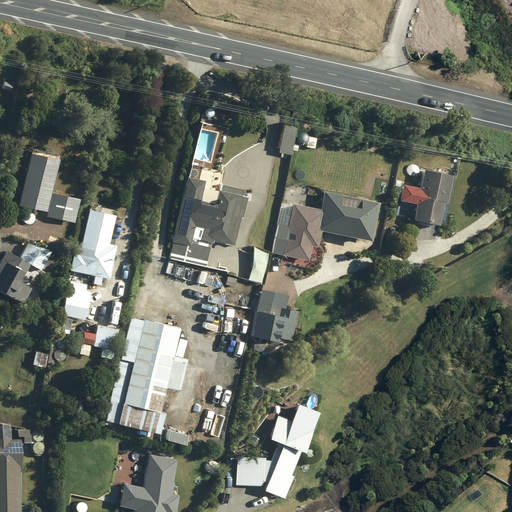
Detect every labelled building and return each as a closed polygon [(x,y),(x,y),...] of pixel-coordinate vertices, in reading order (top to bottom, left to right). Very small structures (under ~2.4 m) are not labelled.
[(285,125),(280,152),(291,154),(296,127),(285,125)] [(308,137),(307,147),(315,148),(317,138),(308,137)] [(59,159),(60,155),(34,150),(33,154),(32,154),(28,172),(25,171),(22,180),(25,181),(20,205),(48,212),(47,216),(75,222),(81,200),(52,193),(59,160),(59,159)] [(417,168),(407,166),(405,176),(415,179),(417,168)] [(404,185),(401,200),(417,203),(414,220),(440,225),(444,202),(447,202),(453,176),(424,170),(421,189),(404,185)] [(206,188),(207,182),(189,177),(172,242),(174,242),(170,258),(205,267),(212,243),(213,244),(214,240),(234,245),(241,217),(242,218),(248,197),(244,197),(246,190),(224,184),(222,192),(206,188)] [(281,204),(272,253),(310,260),(313,246),(318,247),(321,231),(372,241),(380,202),(325,191),(321,210),(293,204),(293,206),(281,204)] [(74,255),(70,270),(95,276),(94,283),(101,285),(101,282),(105,283),(105,279),(102,279),(102,277),(110,279),(112,270),(111,270),(117,246),(109,244),(116,216),(90,210),(79,256),(74,255)] [(32,288),(21,282),(30,264),(41,270),(51,252),(28,243),(19,259),(7,252),(0,264),(0,290),(24,304),(32,288)] [(256,286),(263,255),(250,253),(244,283),(256,286)] [(226,284),(235,287),(237,278),(229,276),(226,284)] [(70,281),(65,303),(81,306),(85,285),(70,281)] [(261,290),(252,336),(268,339),(268,344),(277,346),(278,342),(280,342),(281,338),(292,340),(298,312),(292,311),(293,309),(288,308),(288,310),(286,309),(289,296),(261,290)] [(71,326),(72,318),(64,316),(61,332),(69,334),(70,330),(74,330),(75,327),(71,326)] [(188,360),(173,356),(179,328),(143,320),(143,321),(130,318),(106,420),(107,421),(107,425),(112,426),(113,423),(161,434),(165,414),(160,412),(166,388),(178,390),(181,390),(188,360)] [(112,331),(94,327),(89,348),(108,352),(112,331)] [(81,333),(78,344),(89,347),(91,336),(81,333)] [(87,347),(79,345),(76,355),(85,358),(87,347)] [(36,352),(33,365),(45,367),(48,354),(36,352)] [(61,413),(61,414),(66,415),(67,405),(58,404),(57,412),(61,413)] [(204,415),(199,440),(223,445),(228,420),(204,415)] [(304,432),(274,417),(263,441),(272,446),(264,464),(258,464),(258,460),(233,458),(231,487),(258,490),(256,494),(276,502),(285,480),(282,479),(291,456),(293,457),(304,432)] [(0,511),(23,511),(21,465),(22,465),(21,439),(18,439),(17,427),(9,427),(9,423),(0,423),(0,511)] [(129,511),(128,511),(167,511),(171,497),(165,496),(173,461),(146,455),(138,488),(120,484),(114,507),(129,511)]
